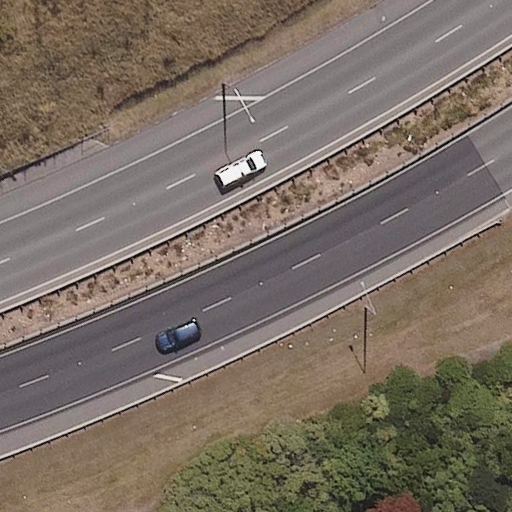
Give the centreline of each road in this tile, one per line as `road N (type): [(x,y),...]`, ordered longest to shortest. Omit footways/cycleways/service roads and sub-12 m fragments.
road 1 (motorway): [(511,149),(287,272),(0,392)]
road 2 (motorway): [(0,265),(141,204),(498,0)]
